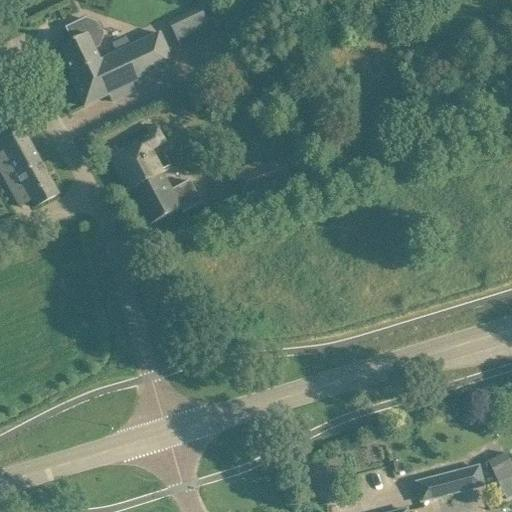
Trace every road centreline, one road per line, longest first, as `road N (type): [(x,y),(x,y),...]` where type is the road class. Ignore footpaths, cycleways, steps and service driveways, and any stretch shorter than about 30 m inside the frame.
road 1 (unclassified): [(166,433),(94,196),(0,40)]
road 2 (tertiary): [(166,433),(511,330)]
road 3 (tertiary): [(0,483),(166,433)]
